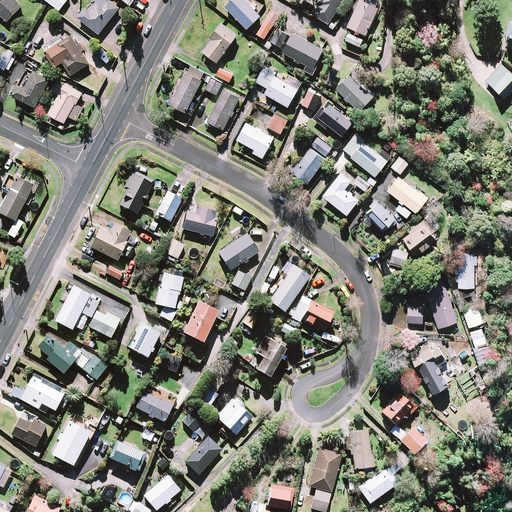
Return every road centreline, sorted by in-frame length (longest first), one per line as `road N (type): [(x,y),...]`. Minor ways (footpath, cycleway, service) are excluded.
road 1 (residential): [(116,116),(247,182),(351,268),(372,317),(360,369)]
road 2 (tertiary): [(0,342),(89,169)]
road 3 (residential): [(360,369),(310,381),(298,397),(305,414),(324,414),(356,381)]
road 4 (tertiary): [(116,116),(177,0)]
